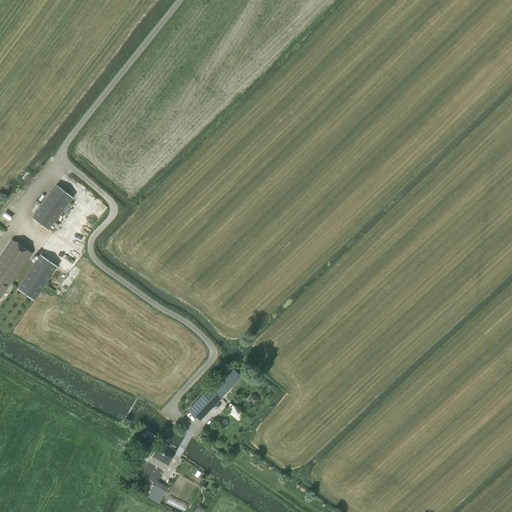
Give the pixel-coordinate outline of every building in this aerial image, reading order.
[(56,185),(31,217),(47,230),(73,197),(56,185)] [(11,283),(32,253),(12,240),(0,257),(0,297),(10,283),(11,283)] [(40,254),(16,288),(34,300),(57,266),(40,254)] [(209,388),(211,389),(190,411),(199,419),(220,398),(221,399),(243,376),(231,365),(209,388)] [(252,395),(249,398),(250,402),(253,404),(257,404),(260,400),(259,396),(256,394),(252,395)] [(155,483),(157,481),(170,459),(155,451),(141,475),(155,483)] [(168,487),(157,481),(155,483),(147,497),(158,503),(168,487)] [(182,511),(186,503),(173,496),(169,504),(182,511)]
